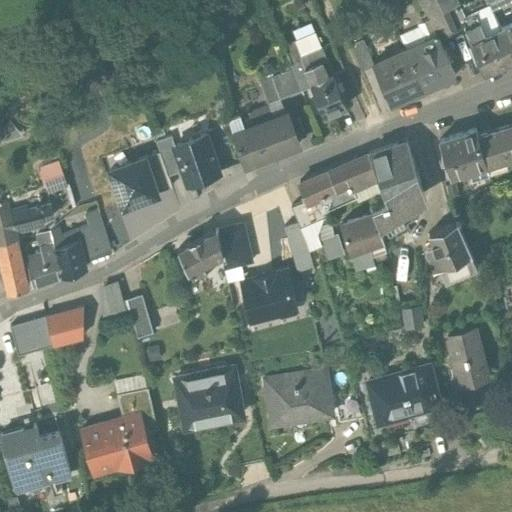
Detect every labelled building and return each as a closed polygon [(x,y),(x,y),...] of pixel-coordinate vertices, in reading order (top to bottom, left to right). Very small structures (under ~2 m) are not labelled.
[(487,0),(492,8),(508,0),(487,0)] [(458,2),(442,10),(451,30),(467,22),(458,2)] [(441,9),(431,14),(441,35),(451,30),(442,10),(441,9)] [(511,22),(501,27),(511,50),(511,22)] [(511,50),(501,27),(472,41),(485,70),(511,57),(511,50)] [(316,32),(296,41),(301,54),(313,84),(325,113),(347,104),(316,32)] [(437,32),(406,46),(423,87),(455,73),(437,32)] [(363,38),(352,43),(362,68),(373,63),(373,61),(363,38)] [(296,41),(295,40),(284,45),(293,68),(302,89),(313,84),(301,54),(296,41)] [(373,61),(373,63),(391,101),(423,87),(406,46),(373,61)] [(293,68),(260,80),(268,101),(302,89),(293,68)] [(288,111),(232,132),(244,163),(286,147),(286,146),(297,142),(298,143),(299,142),(288,111)] [(20,128),(9,114),(0,121),(0,133),(0,134),(20,128)] [(511,121),(477,132),(486,160),(489,169),(506,164),(504,156),(511,153),(511,121)] [(475,126),(439,137),(449,171),(486,160),(477,132),(475,126)] [(175,145),(174,146),(183,170),(187,182),(219,171),(206,134),(175,145)] [(175,145),(171,136),(156,141),(159,152),(168,175),(183,170),(174,146),(175,145)] [(406,139),(369,151),(388,197),(372,202),(374,209),(379,223),(398,211),(413,202),(411,196),(423,189),(406,139)] [(172,185),(168,175),(159,152),(144,157),(156,191),(172,185)] [(45,159),(53,185),(74,178),(66,153),(45,159)] [(357,155),(327,168),(335,186),(365,174),(357,155)] [(144,157),(110,169),(123,204),(157,192),(156,191),(144,157)] [(327,168),(300,180),(308,198),(335,186),(327,168)] [(2,195),(0,195),(0,212),(10,210),(4,194),(2,195)] [(47,201),(39,203),(43,217),(50,215),(47,201)] [(413,202),(398,211),(409,229),(425,220),(413,202)] [(39,203),(10,210),(15,229),(44,221),(43,217),(39,203)] [(357,215),(355,206),(345,210),(348,218),(341,220),(350,246),(369,240),(372,250),(386,245),(383,236),(384,236),(379,223),(374,209),(357,215)] [(86,222),(61,231),(59,225),(50,228),(54,238),(56,244),(78,238),(83,256),(97,251),(87,224),(100,220),(97,209),(83,213),(86,222)] [(10,210),(0,212),(0,240),(17,236),(15,229),(10,210)] [(298,218),(284,222),(288,238),(298,264),(313,259),(303,233),(304,232),(298,218)] [(456,218),(429,229),(433,239),(426,242),(434,263),(442,260),(446,272),(477,260),(456,218)] [(244,219),(216,226),(221,246),(248,238),(244,219)] [(327,219),(321,221),(323,226),(318,228),(327,254),(350,246),(341,220),(328,224),(327,219)] [(100,220),(87,224),(97,251),(110,246),(100,220)] [(216,226),(178,245),(189,266),(191,265),(193,268),(194,267),(195,269),(223,255),(221,246),(216,226)] [(50,228),(37,232),(37,235),(28,238),(30,245),(54,238),(50,228)] [(304,232),(303,233),(313,259),(327,254),(318,228),(304,232)] [(17,236),(0,240),(0,259),(7,287),(27,281),(17,236)] [(56,244),(55,244),(55,246),(63,270),(85,263),(83,256),(78,238),(56,244)] [(248,238),(221,246),(223,255),(225,262),(252,255),(248,238)] [(55,246),(26,254),(32,280),(63,270),(55,246)] [(288,263),(241,275),(250,311),(297,299),(288,263)] [(141,290),(126,295),(137,329),(152,324),(141,290)] [(428,296),(412,298),(414,313),(431,311),(428,296)] [(83,299),(46,309),(53,337),(83,329),(84,299),(83,299)] [(44,306),(17,313),(25,345),(52,337),(44,306)] [(474,321),(447,328),(459,373),(486,365),(474,321)] [(158,339),(146,340),(148,355),(159,354),(158,339)] [(32,370),(26,349),(15,352),(21,373),(32,370)] [(429,356),(368,372),(372,388),(375,387),(381,406),(406,399),(407,403),(440,395),(429,356)] [(233,357),(176,370),(186,417),(187,416),(186,410),(223,402),(225,408),(243,404),(233,357)] [(326,360),(265,369),(271,414),(274,413),(273,411),(273,409),(288,406),(290,420),(307,418),(306,409),(333,404),(326,360)] [(147,380),(117,386),(123,409),(140,404),(142,413),(155,410),(147,380)] [(453,400),(438,404),(445,427),(460,423),(453,400)] [(123,409),(106,414),(105,412),(82,418),(94,462),(151,446),(142,413),(140,404),(123,409)] [(35,418),(25,421),(24,417),(0,423),(15,478),(53,468),(52,463),(54,459),(66,455),(68,464),(71,463),(60,421),(40,426),(37,413),(34,414),(35,418)] [(259,433),(236,438),(241,461),(263,457),(259,433)] [(12,511),(6,488),(0,489),(0,511),(12,511)]
